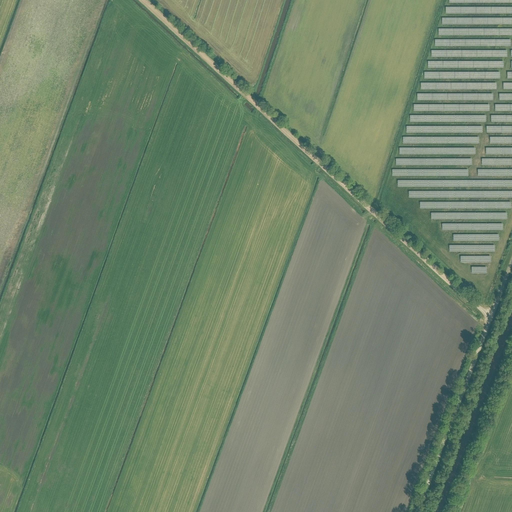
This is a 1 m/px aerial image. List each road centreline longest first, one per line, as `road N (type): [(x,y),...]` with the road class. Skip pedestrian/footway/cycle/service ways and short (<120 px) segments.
road 1 (track): [(143,0),(491,315)]
road 2 (tertiary): [(416,511),(511,261)]
road 3 (track): [(442,511),(511,327)]
